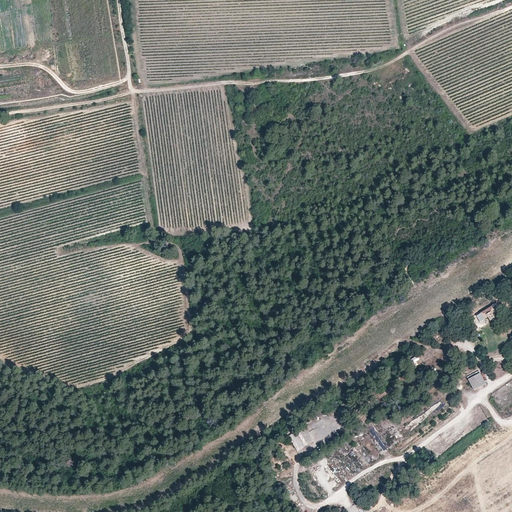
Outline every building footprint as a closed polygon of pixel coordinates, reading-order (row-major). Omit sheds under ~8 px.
[(497,312),(493,306),(481,313),(485,319),(489,317),(491,320),(496,317),(493,314),(495,312),(497,312)] [(469,379),(474,390),(486,384),(481,373),(469,379)] [(443,398),(399,428),(406,440),(449,408),(443,398)] [(373,425),(364,429),(382,457),(390,449),(373,425)] [(297,431),(304,446),(313,441),(311,437),(316,435),(315,432),(309,435),(306,428),(297,431)]
